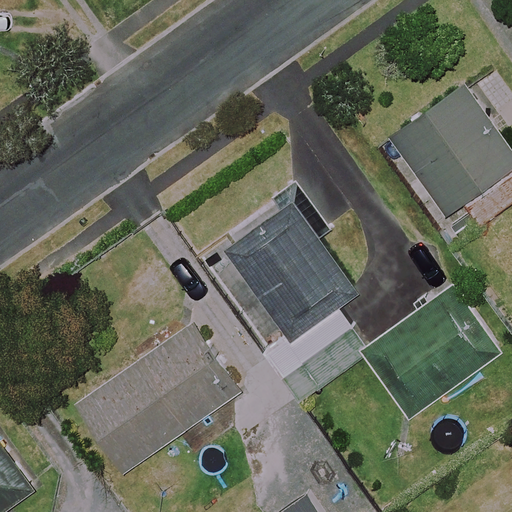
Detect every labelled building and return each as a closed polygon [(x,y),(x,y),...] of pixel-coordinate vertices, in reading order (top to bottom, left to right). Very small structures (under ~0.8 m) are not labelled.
[(511,201),(511,149),(468,82),(386,135),(439,217),(465,200),(480,223),(511,201)] [(342,332),(350,327),(334,306),(355,291),(293,206),(231,252),(308,357),(277,380),(295,405),(362,357),(342,332)] [(498,351),(454,287),(368,347),(412,411),(498,351)] [(240,392),(194,323),(79,400),(125,469),(240,392)] [(0,511),(32,489),(0,447),(0,511)] [(314,511),(303,495),(278,511),(314,511)]
